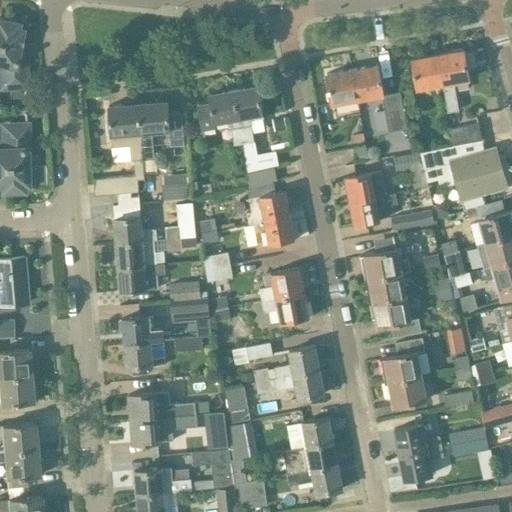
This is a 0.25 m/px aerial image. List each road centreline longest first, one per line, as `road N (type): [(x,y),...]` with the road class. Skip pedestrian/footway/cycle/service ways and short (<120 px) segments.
road 1 (residential): [(284,15),(373,511)]
road 2 (residential): [(100,511),(71,218)]
road 3 (residential): [(71,218),(54,0)]
road 4 (residential): [(152,0),(284,15)]
